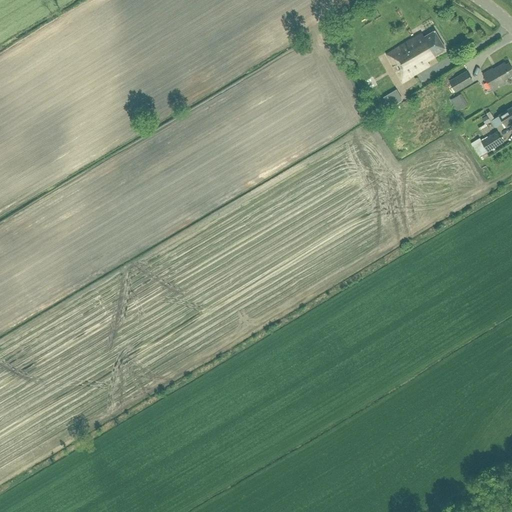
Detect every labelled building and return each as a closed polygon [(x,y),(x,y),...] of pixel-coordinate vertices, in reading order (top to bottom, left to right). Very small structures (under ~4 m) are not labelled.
[(371,14),(373,18),(379,14),(377,10),(371,14)] [(427,61),(446,49),(434,31),(424,37),(422,34),(386,54),(403,82),(410,77),(429,65),(427,61)] [(504,80),(511,75),(511,68),(508,63),(506,64),(505,62),(493,69),(493,68),(482,74),(492,91),(506,83),(504,80)] [(455,92),(473,82),(467,71),(449,81),(455,92)] [(381,97),(384,103),(389,101),(393,109),(403,104),(398,94),(387,100),(385,95),(381,97)] [(457,110),(466,105),(460,96),(452,100),(457,110)] [(511,106),(507,110),(499,115),(504,123),(511,118),(511,106)] [(486,116),(482,118),(486,124),(490,122),(486,116)] [(506,124),(500,127),(504,134),(510,131),(506,124)] [(488,151),(503,142),(497,132),(481,141),(488,151)]
